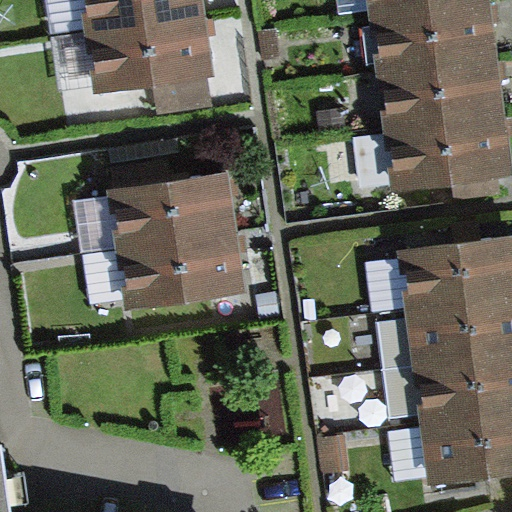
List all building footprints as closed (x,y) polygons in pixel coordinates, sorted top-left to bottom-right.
[(79,0),(84,41),(196,28),(192,0),(79,0)] [(371,0),(374,17),(485,4),(485,0),(371,0)] [(374,17),(380,71),(492,58),(485,4),(374,17)] [(196,28),(84,41),(90,87),(202,74),(196,28)] [(387,134),(499,121),(492,58),(380,71),(387,134)] [(499,121),(387,134),(393,180),(505,167),(499,121)] [(117,255),(229,242),(221,179),(109,192),(117,255)] [(229,242),(117,255),(122,301),(234,288),(229,242)] [(409,313),(511,300),(511,248),(403,261),(409,313)] [(511,300),(409,313),(416,367),(511,355),(511,300)] [(423,430),(511,419),(511,355),(416,367),(423,430)] [(511,419),(423,430),(428,476),(511,466),(511,419)] [(0,511),(10,511),(0,440),(0,511)] [(315,443),(318,473),(337,471),(334,441),(315,443)]
